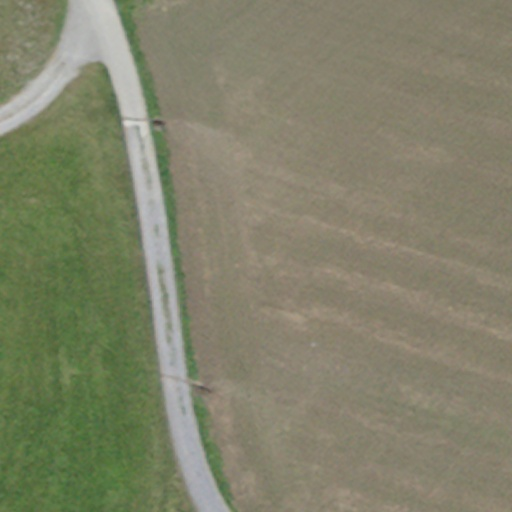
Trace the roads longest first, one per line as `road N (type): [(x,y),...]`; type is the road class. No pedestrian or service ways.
road 1 (track): [(215,511),(195,466),(177,380),(153,200),(99,10)]
road 2 (track): [(0,127),(50,88),(99,10)]
